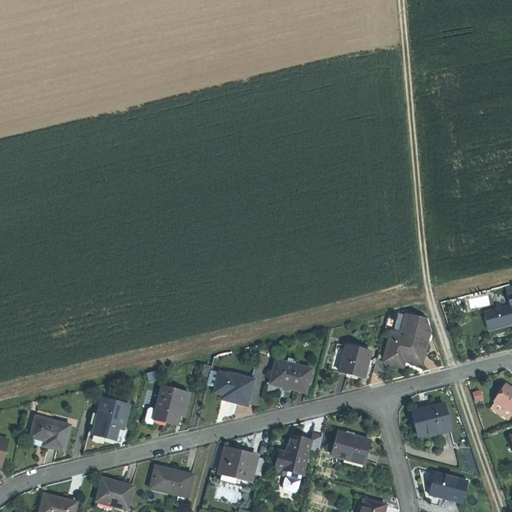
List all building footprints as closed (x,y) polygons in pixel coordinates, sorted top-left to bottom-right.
[(492,328),(511,322),(511,292),(507,293),(511,306),(488,312),(492,328)] [(407,313),(401,334),(411,336),(410,340),(427,345),(428,342),(429,341),(430,341),(432,340),(433,338),(433,336),(432,334),(430,334),(431,329),(427,319),(407,313)] [(391,331),(384,360),(383,362),(394,365),(404,367),(405,360),(422,364),(427,345),(410,340),(411,336),(401,334),(391,331)] [(339,372),(346,345),(336,343),(330,370),(339,372)] [(371,351),(346,345),(339,372),(351,375),(365,378),(368,366),(369,361),(371,351)] [(384,360),(377,358),(374,373),(380,374),(383,362),(384,360)] [(295,365),(287,363),(277,360),(271,383),(287,387),(306,392),(312,369),(295,365)] [(212,370),(213,367),(205,365),(203,376),(210,378),(212,370)] [(257,406),(267,369),(258,367),(254,379),(256,380),(249,404),(257,406)] [(210,378),(208,384),(216,386),(220,372),(212,370),(210,378)] [(256,380),(254,379),(230,373),(230,374),(221,371),(220,372),(216,386),(215,392),(224,394),(223,399),(234,402),(249,406),(249,404),(256,380)] [(495,401),(497,402),(511,411),(511,387),(506,384),(495,401)] [(157,410),(155,418),(166,421),(178,424),(181,414),(185,415),(191,395),(163,388),(157,410)] [(103,399),(100,412),(94,435),(115,441),(120,422),(125,424),(130,406),(103,399)] [(511,414),(511,411),(497,402),(493,408),(510,419),(511,414)] [(444,404),(412,412),(416,425),(419,437),(437,432),(437,435),(452,431),(444,404)] [(154,425),(155,418),(157,410),(151,409),(148,411),(146,421),(147,423),(154,425)] [(94,435),(100,412),(95,411),(83,452),(100,449),(114,445),(115,441),(94,435)] [(71,426),(36,417),(31,437),(50,443),(49,448),(56,450),(64,452),(71,426)] [(371,440),(338,432),(333,456),(365,464),(368,452),(371,440)] [(319,455),(323,437),(314,434),(312,442),(309,453),(310,453),(319,455)] [(309,453),(312,442),(301,439),(292,436),(287,453),(281,452),(277,468),(302,474),(303,474),(306,464),(307,464),(310,453),(309,453)] [(9,441),(0,438),(0,465),(2,466),(9,441)] [(251,481),(253,474),(257,457),(242,453),(225,449),(219,474),(221,474),(244,480),(251,481)] [(253,474),(261,476),(265,459),(257,457),(253,474)] [(175,470),(156,466),(151,488),(189,497),(194,475),(175,470)] [(302,474),(277,468),(276,473),(287,476),(287,478),(286,479),(284,486),(285,486),(284,488),(285,490),(295,492),(297,491),(297,489),(298,489),(300,482),(299,481),(300,479),(301,479),(302,474)] [(423,484),(426,498),(431,499),(431,505),(439,507),(441,498),(462,503),(468,481),(435,473),(419,469),(423,484)] [(242,487),(244,480),(221,474),(219,481),(242,487)] [(97,502),(114,507),(127,510),(133,487),(116,482),(103,479),(97,502)] [(74,511),(77,504),(60,500),(45,496),(41,511),(74,511)] [(385,511),(387,505),(364,500),(360,511),(385,511)] [(109,511),(113,511),(114,507),(97,502),(95,508),(109,511)]
